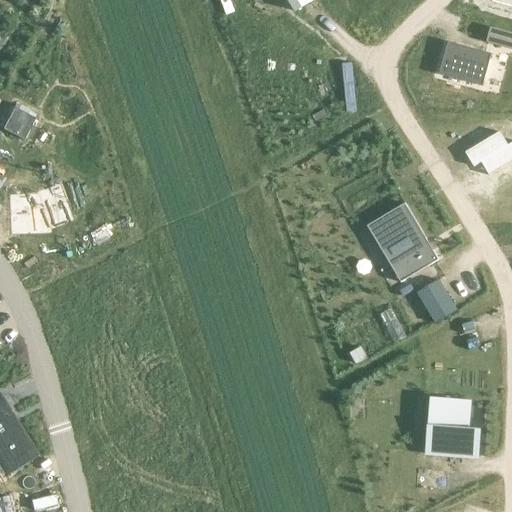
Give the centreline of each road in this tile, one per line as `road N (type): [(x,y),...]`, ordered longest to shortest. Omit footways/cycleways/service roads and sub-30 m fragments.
road 1 (residential): [(511,511),(506,291),(387,94),(382,66),(439,0)]
road 2 (residential): [(0,288),(37,357),(75,511)]
